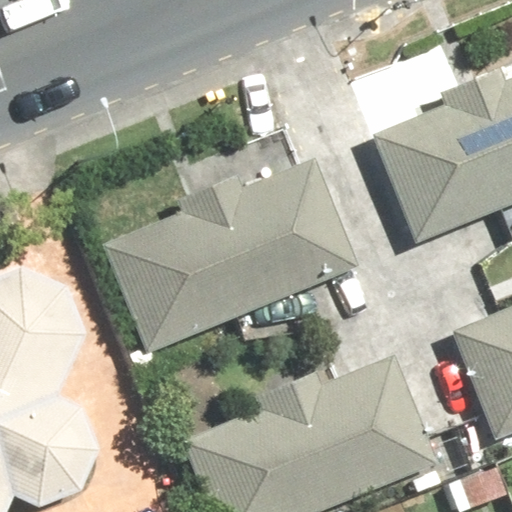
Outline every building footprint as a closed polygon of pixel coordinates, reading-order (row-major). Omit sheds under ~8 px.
[(439,110),(364,142),(410,251),(511,208),(511,79),(497,86),(492,74),(434,98),(439,110)] [(169,221),(94,252),(140,361),(353,273),(306,163),(227,197),(222,185),(164,209),(169,221)] [(0,511),(2,511),(6,504),(31,511),(34,511),(75,496),(91,454),(75,411),(52,401),(78,337),(59,294),(13,274),(0,278),(0,511)] [(511,303),(511,309),(446,338),(492,446),(511,437),(511,301),(511,302),(511,303)] [(249,421),(175,452),(199,511),(338,511),(433,472),(387,363),(307,396),(302,385),(244,409),(249,421)]
